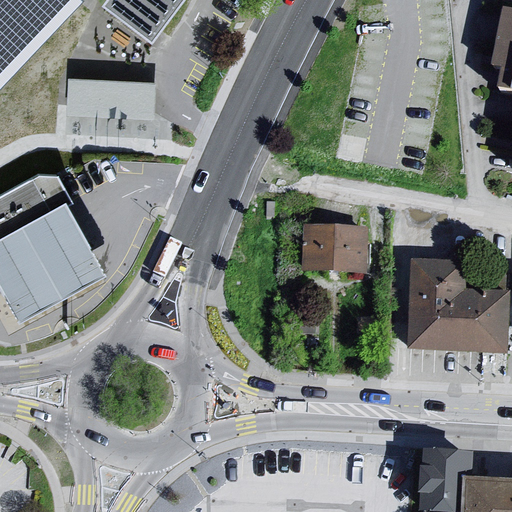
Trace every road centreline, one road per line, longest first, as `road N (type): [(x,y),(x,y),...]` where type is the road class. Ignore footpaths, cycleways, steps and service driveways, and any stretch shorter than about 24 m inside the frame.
road 1 (unclassified): [(181,435),(245,423),(455,416)]
road 2 (unclassified): [(455,416),(189,371)]
road 3 (tertiary): [(207,217),(310,0)]
road 4 (residential): [(312,187),(511,219)]
road 5 (tertiary): [(207,217),(119,340)]
road 6 (tertiary): [(186,365),(207,217)]
